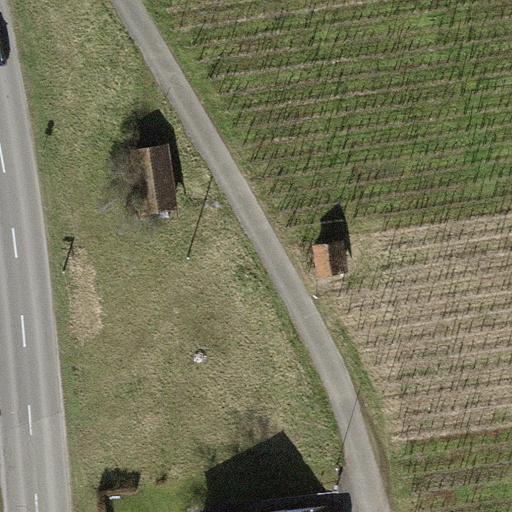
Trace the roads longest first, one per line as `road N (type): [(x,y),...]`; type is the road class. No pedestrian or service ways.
road 1 (track): [(378,511),(342,384),(186,92),(127,0)]
road 2 (secondary): [(0,134),(37,511)]
